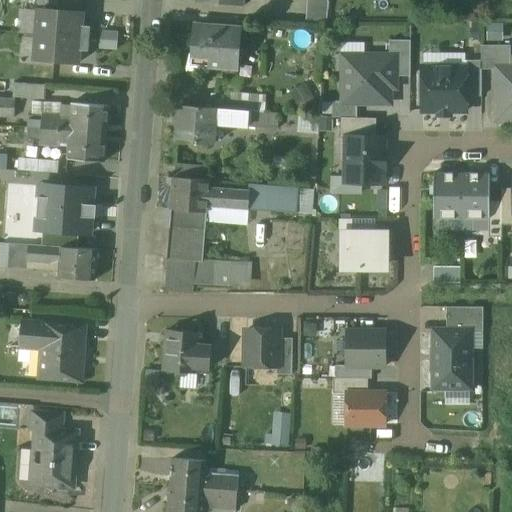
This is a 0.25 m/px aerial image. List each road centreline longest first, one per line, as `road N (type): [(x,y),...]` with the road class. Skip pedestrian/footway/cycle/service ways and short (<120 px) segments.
road 1 (residential): [(152,0),(128,302)]
road 2 (residential): [(407,306),(128,302)]
road 3 (residential): [(511,149),(425,147),(414,155),(407,306)]
road 4 (residential): [(407,306),(410,428),(425,439),(479,438)]
road 5 (residential): [(121,402),(0,393)]
